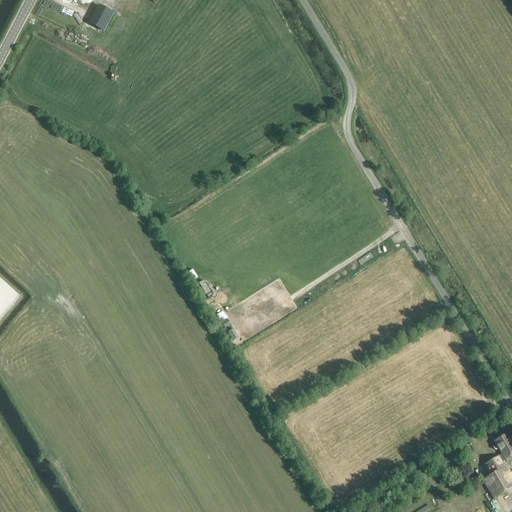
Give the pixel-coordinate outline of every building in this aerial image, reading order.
[(113,15),(99,7),(90,25),(104,32),(113,15)] [(67,25),(79,33),(85,25),(73,17),(67,25)] [(205,296),(211,294),(205,279),(199,281),(205,296)] [(223,310),(216,313),(220,321),(227,318),(223,310)] [(233,327),(227,331),(232,341),(239,337),(233,327)] [(506,461),(511,456),(511,443),(507,434),(494,441),(506,461)] [(494,499),(511,488),(511,476),(500,456),(484,465),(490,476),(483,480),(494,499)]
